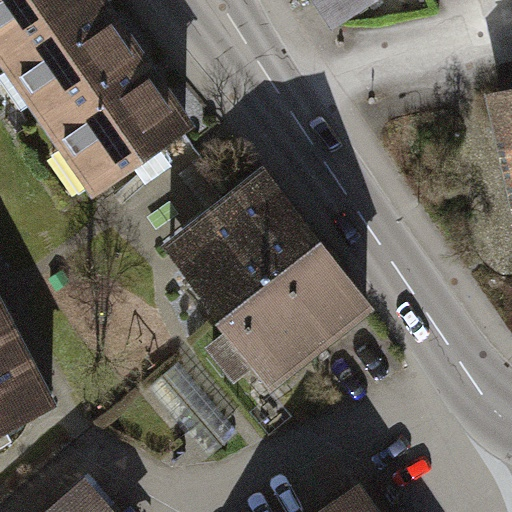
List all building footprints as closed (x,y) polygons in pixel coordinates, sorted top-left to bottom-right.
[(193,125),(108,0),(0,0),(0,62),(90,195),(193,125)] [(316,0),(332,24),(369,0),(316,0)] [(511,89),(488,94),(511,213),(511,89)] [(369,310),(257,167),(153,248),(266,391),(369,310)] [(0,317),(0,443),(54,412),(0,317)] [(118,511),(82,470),(33,511),(118,511)] [(393,511),(366,471),(305,511),(393,511)]
